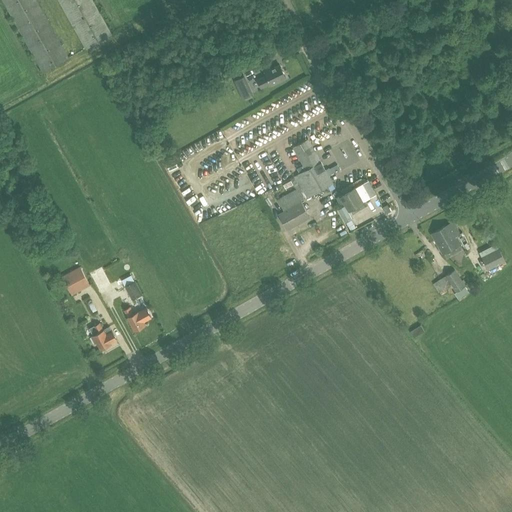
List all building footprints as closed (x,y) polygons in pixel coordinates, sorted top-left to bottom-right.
[(1,0),(42,73),(67,59),(34,0),(1,0)] [(58,0),(86,49),(112,34),(92,0),(58,0)] [(228,68),(231,76),(238,73),(235,65),(228,68)] [(266,72),(265,73),(267,76),(258,80),(261,88),(270,83),(271,85),(286,77),(280,65),(272,69),(272,67),(265,71),(266,72)] [(234,80),(243,99),(254,94),(245,75),(234,80)] [(247,77),(249,83),(255,81),(253,75),(247,77)] [(322,161),(309,138),(306,139),(306,140),(293,147),(303,165),(297,169),(300,173),(294,176),(295,178),(292,179),(291,180),(296,189),(277,199),(285,212),(279,215),(287,230),(310,217),(302,202),(301,201),(302,201),(306,198),(311,195),(312,196),(334,183),(322,161)] [(283,186),(291,182),(289,177),(281,182),(283,186)] [(258,181),(253,184),(258,193),(263,190),(258,181)] [(336,198),(340,205),(344,203),(348,210),(363,202),(356,187),(352,189),(350,185),(342,190),(344,194),(336,198)] [(380,202),(387,199),(383,191),(376,194),(380,202)] [(321,214),(334,209),(331,204),(319,209),(321,214)] [(345,206),(338,209),(345,222),(352,219),(345,206)] [(441,229),(452,249),(461,244),(456,235),(460,233),(453,222),(441,229)] [(452,249),(441,229),(431,234),(442,254),(452,249)] [(499,247),(481,256),(488,270),(506,261),(499,247)] [(66,270),(69,277),(80,272),(76,265),(66,270)] [(455,270),(445,276),(434,284),(439,292),(451,285),(455,292),(465,286),(455,270)] [(73,287),(86,283),(82,272),(69,277),(73,287)] [(129,272),(120,276),(122,281),(132,277),(129,272)] [(132,300),(142,294),(135,281),(125,286),(132,300)] [(81,297),(74,300),(82,317),(89,313),(81,297)] [(135,331),(146,325),(139,312),(134,314),(130,307),(124,310),(128,317),(135,331)] [(112,342),(117,340),(113,331),(107,334),(105,330),(104,330),(100,323),(90,328),(94,335),(91,337),(95,343),(97,342),(100,349),(112,343),(112,342)] [(414,337),(424,331),(421,325),(411,331),(414,337)]
